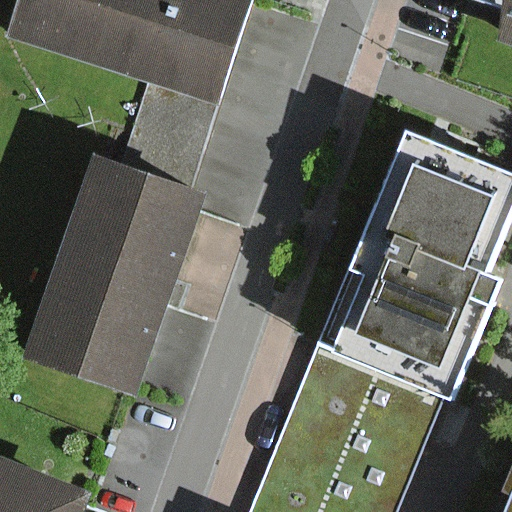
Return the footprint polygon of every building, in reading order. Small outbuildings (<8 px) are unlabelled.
[(27,0),(15,39),(219,105),(252,5),(236,0),(27,0)] [(511,0),(459,0),(458,3),(501,18),(490,48),(511,55),(511,0)] [(511,207),(511,184),(385,134),(329,273),(347,280),(314,363),(447,416),(495,296),(481,284),(511,207)] [(207,198),(99,158),(25,360),(132,400),(207,198)] [(0,511),(76,511),(79,506),(0,472),(0,511)]
